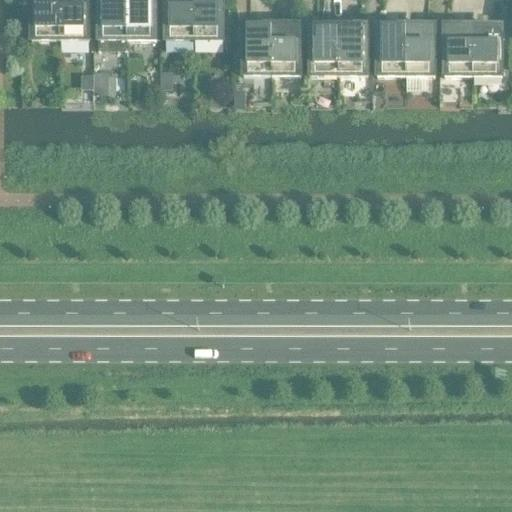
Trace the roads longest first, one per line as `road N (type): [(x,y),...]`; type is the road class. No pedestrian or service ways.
road 1 (primary): [(511,308),(0,310)]
road 2 (primary): [(0,355),(511,356)]
